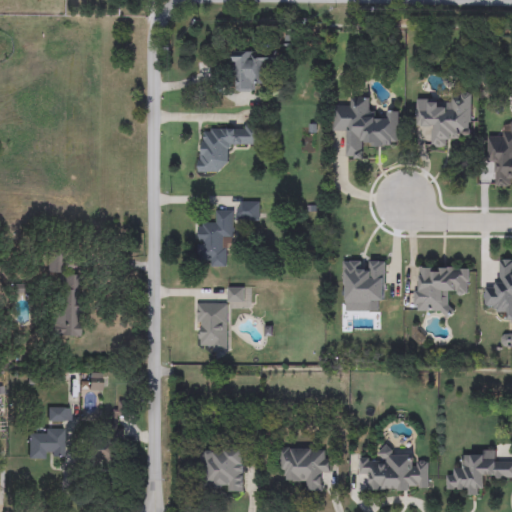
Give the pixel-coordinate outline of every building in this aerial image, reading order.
[(255,83),(255,92),(235,92),(235,52),(271,51),(271,83),(255,83)] [(416,126),(417,103),(451,104),(451,94),(472,94),(471,137),(449,137),(449,147),(432,147),(432,127),(416,126)] [(511,185),(497,186),(497,163),(487,163),(487,136),(503,136),(503,123),(511,123),(511,185)] [(201,173),(202,128),(258,129),(258,145),(227,145),(227,173),(201,173)] [(238,221),(238,202),(259,202),(259,221),(238,221)] [(225,267),(210,267),(210,258),(200,258),(199,222),(215,222),(215,211),(233,211),(233,239),(224,239),(225,267)] [(58,272),(48,271),(50,255),(60,256),(58,272)] [(484,310),(485,289),(495,290),(497,260),(511,260),(511,320),(506,320),(506,311),(484,310)] [(416,313),(416,267),(470,268),(470,295),(450,295),(449,313),(416,313)] [(79,337),(54,337),(55,274),(80,275),(79,337)] [(48,422),(48,407),(70,407),(70,422),(48,422)] [(29,458),(29,429),(63,429),(63,458),(29,458)] [(87,460),(87,432),(122,432),(122,460),(87,460)] [(245,491),(201,491),(201,448),(245,448),(245,491)] [(280,448),(329,449),(329,472),(322,472),(321,490),(307,490),(308,480),(280,480),(280,448)] [(429,491),(369,491),(369,476),(359,476),(359,458),(379,458),(379,448),(393,448),(393,456),(413,456),(413,463),(429,463),(429,491)] [(511,478),(484,478),(483,494),(446,492),(447,475),(458,476),(460,455),(481,456),(481,450),(497,451),(496,461),(511,461),(511,478)]
